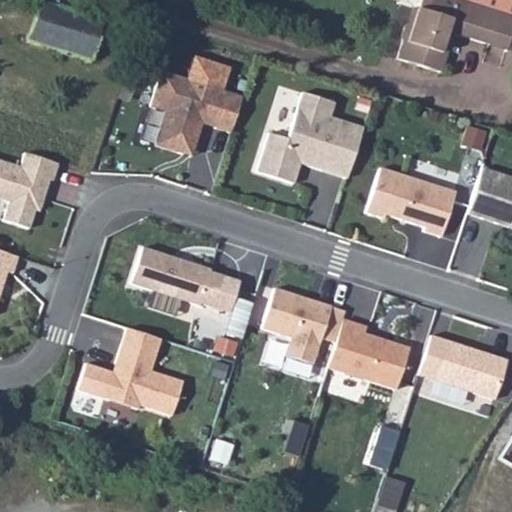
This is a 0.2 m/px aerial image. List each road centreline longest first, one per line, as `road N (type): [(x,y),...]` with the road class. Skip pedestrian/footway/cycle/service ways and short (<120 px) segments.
road 1 (residential): [(0,380),(27,372),(48,353),(92,220),(115,200),(149,196),(511,314)]
road 2 (unknown): [(132,0),(473,112)]
